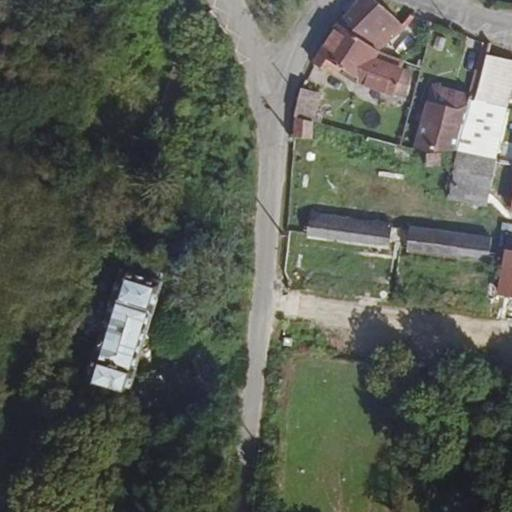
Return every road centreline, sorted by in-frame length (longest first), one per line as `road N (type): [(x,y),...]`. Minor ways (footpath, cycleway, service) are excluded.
road 1 (residential): [(261,93),(230,511)]
road 2 (track): [(511,311),(244,285)]
